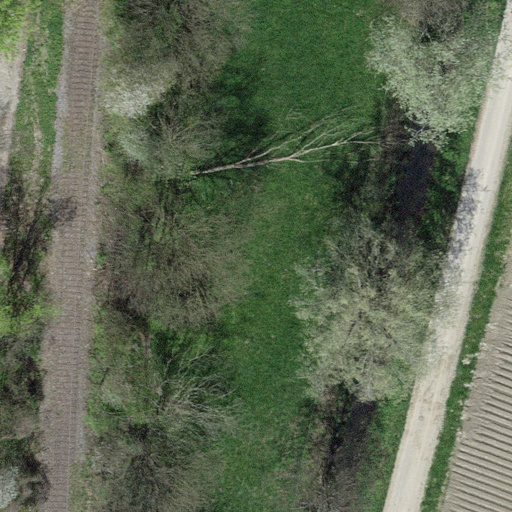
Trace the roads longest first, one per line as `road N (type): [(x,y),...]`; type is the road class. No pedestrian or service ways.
road 1 (track): [(395,511),(511,54)]
road 2 (track): [(16,0),(0,133)]
